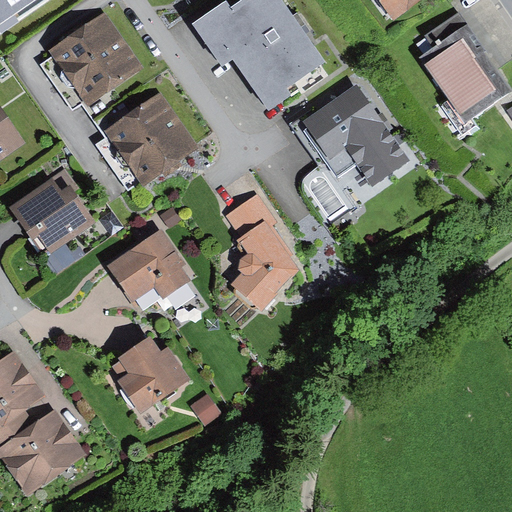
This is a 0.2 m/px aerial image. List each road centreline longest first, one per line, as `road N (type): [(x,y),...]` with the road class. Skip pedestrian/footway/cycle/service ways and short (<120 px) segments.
road 1 (residential): [(307,511),(318,458),(373,367),(511,253)]
road 2 (residential): [(134,0),(242,153)]
